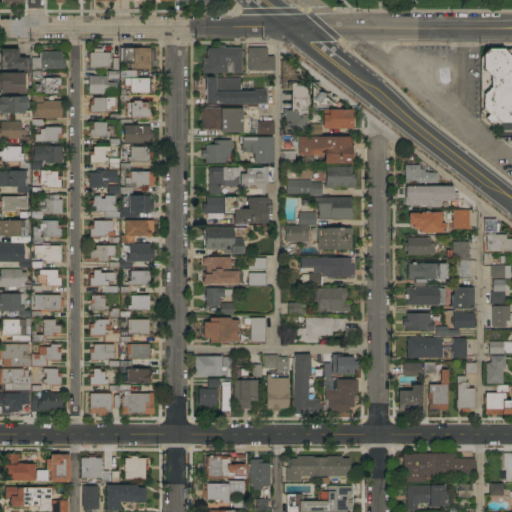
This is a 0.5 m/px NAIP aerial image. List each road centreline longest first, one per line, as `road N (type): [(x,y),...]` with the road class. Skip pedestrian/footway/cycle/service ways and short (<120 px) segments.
road 1 (tertiary): [(0,435),(511,437)]
road 2 (residential): [(75,28),(78,435)]
road 3 (residential): [(176,435),(175,28)]
road 4 (residential): [(378,435),(380,127)]
road 5 (residential): [(292,27),(0,28)]
road 6 (tertiary): [(511,27),(292,27)]
road 7 (tertiary): [(379,95),(511,202)]
